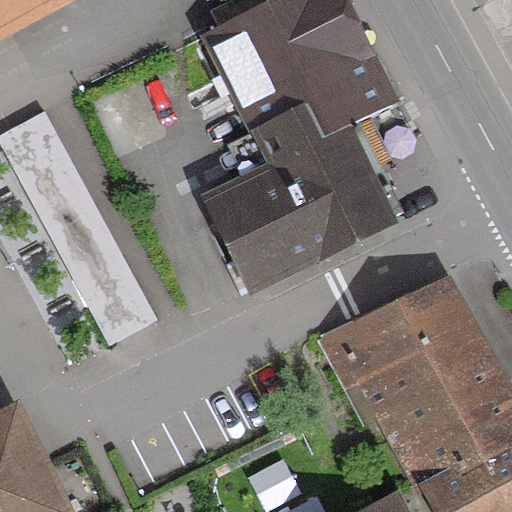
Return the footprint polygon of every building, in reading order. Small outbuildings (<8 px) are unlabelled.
[(0,0),(0,56),(84,12),(78,0),(0,0)] [(345,0),(290,0),(203,42),(251,141),(308,114),(325,148),(353,135),(400,112),(355,19),(345,0)] [(0,139),(0,147),(109,348),(157,322),(45,114),(0,139)] [(356,142),(353,135),(325,148),(308,114),(251,141),(266,172),(203,203),(253,306),(401,234),(367,164),(361,151),(356,142)] [(365,137),(356,142),(361,151),(367,164),(376,159),(365,137)] [(404,305),(325,346),(368,429),(382,422),(419,491),(511,442),(511,394),(451,280),(404,305)] [(0,511),(70,511),(22,414),(0,424),(0,511)] [(511,511),(511,442),(419,491),(430,511),(511,511)] [(405,511),(398,499),(374,511),(405,511)]
